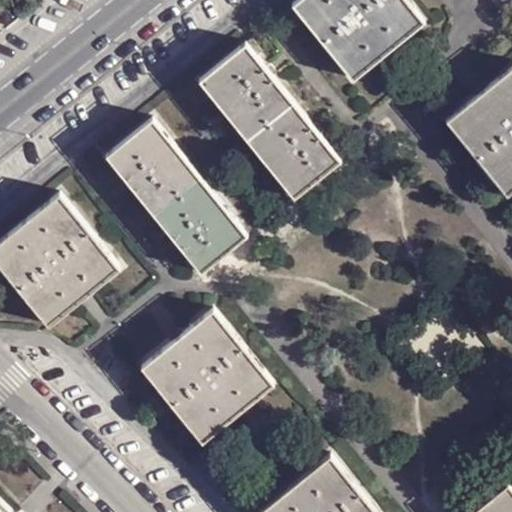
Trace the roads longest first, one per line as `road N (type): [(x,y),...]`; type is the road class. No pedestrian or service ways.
road 1 (unknown): [(448,0),(462,30),(456,52),(405,110),(511,247)]
road 2 (residential): [(12,377),(142,511)]
road 3 (tertiary): [(0,112),(137,0)]
